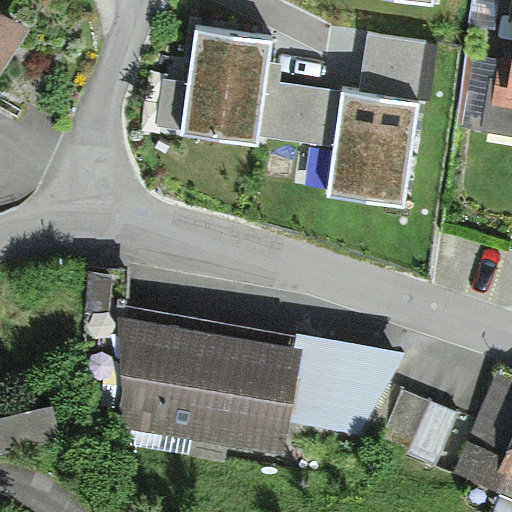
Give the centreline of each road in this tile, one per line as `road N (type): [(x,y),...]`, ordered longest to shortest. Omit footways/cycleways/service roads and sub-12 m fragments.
road 1 (tertiary): [(79,227),(271,260),(511,334)]
road 2 (residential): [(79,227),(140,0)]
